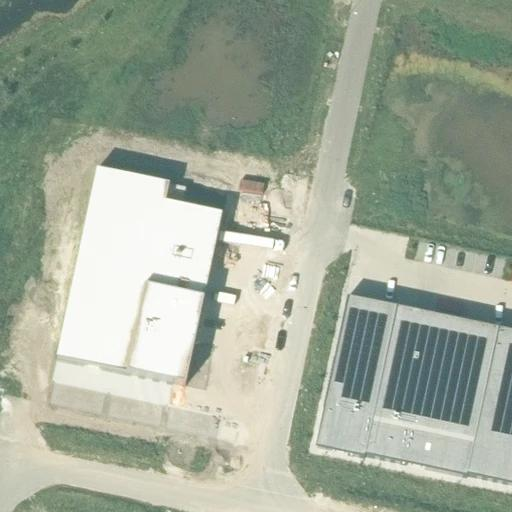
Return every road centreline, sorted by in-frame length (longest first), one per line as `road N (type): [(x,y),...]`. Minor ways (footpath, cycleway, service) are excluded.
road 1 (unclassified): [(365,0),(260,511)]
road 2 (unclassified): [(0,478),(4,456),(255,511)]
